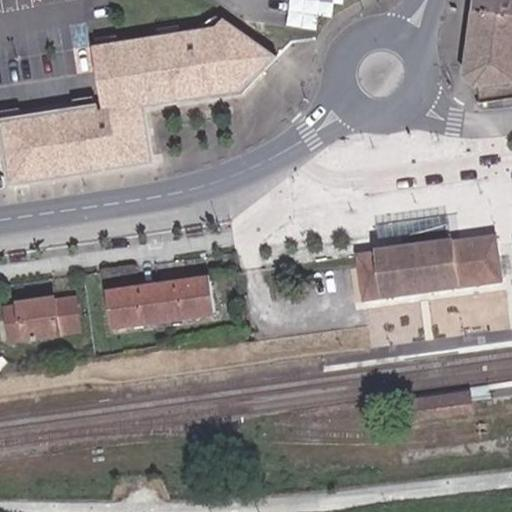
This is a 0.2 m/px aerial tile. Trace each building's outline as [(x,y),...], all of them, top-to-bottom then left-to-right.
[(511,0),(470,0),(469,11),(511,16),(511,0)] [(511,16),(469,11),(461,75),(468,85),(511,81),(511,16)] [(0,141),(5,174),(150,153),(147,108),(243,91),(283,57),(237,16),(227,28),(103,46),(112,111),(104,111),(103,104),(0,118),(0,141)] [(5,174),(6,186),(22,184),(151,166),(150,153),(5,174)] [(478,285),(494,282),(488,246),(487,238),(353,257),(359,302),(424,293),(449,289),(478,285)] [(281,267),(265,270),(269,302),(302,297),(297,265),(281,267)] [(202,279),(98,294),(101,319),(206,304),(202,279)] [(71,329),(67,301),(53,303),(52,300),(16,304),(16,307),(4,309),(7,339),(22,337),(23,340),(59,336),(58,332),(71,329)] [(471,393),(417,400),(420,424),(474,417),(472,397),(471,393)]
